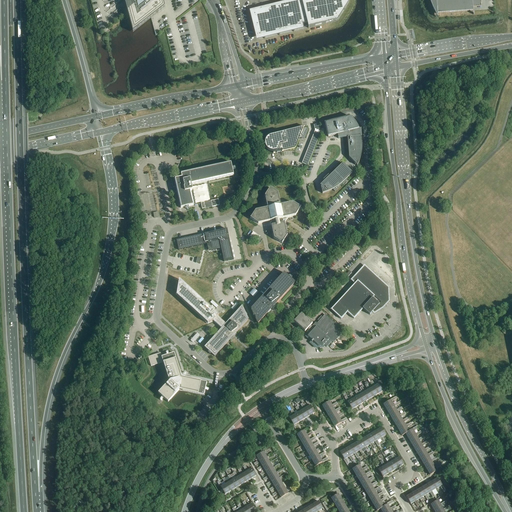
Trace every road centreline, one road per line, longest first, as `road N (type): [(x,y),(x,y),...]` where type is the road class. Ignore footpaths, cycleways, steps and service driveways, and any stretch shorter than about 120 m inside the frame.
road 1 (motorway): [(35,493),(16,0)]
road 2 (motorway): [(5,81),(23,511)]
road 3 (motorway): [(35,493),(54,380),(109,247),(112,188),(100,132)]
road 4 (residential): [(254,175),(232,214),(170,232),(155,317),(218,374),(233,372),(275,338)]
road 5 (primary): [(435,342),(408,213),(395,67)]
road 6 (primary): [(384,70),(405,261),(424,340)]
road 7 (primary): [(511,511),(435,342)]
road 8 (primary): [(427,350),(469,452),(507,511)]
road 9 (residential): [(328,440),(379,415),(409,464),(397,489),(409,511)]
road 10 (residential): [(316,254),(368,200),(368,182),(361,183),(324,218)]
road 11 (unknown): [(247,0),(236,5),(249,41),(340,20)]
road 12 (primary): [(245,101),(384,70)]
road 13 (primary): [(382,57),(243,84)]
road 14 (primary): [(233,86),(96,116)]
road 15 (primary): [(100,132),(235,102)]
road 16 (motorway): [(96,116),(63,0)]
